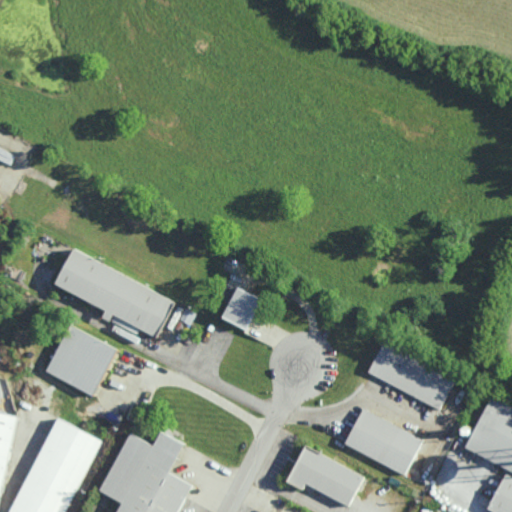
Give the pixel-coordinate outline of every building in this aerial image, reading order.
[(57,285),(111,311),(110,313),(158,336),(176,299),(74,250),(57,285)] [(223,317),(248,329),(263,300),(239,287),(223,317)] [(117,347),(69,326),(48,373),(96,395),(117,347)] [(369,373),(441,409),(456,378),(384,343),(369,373)] [(467,449),(511,469),(511,403),(493,394),(467,449)] [(424,438),(363,409),(346,445),(407,474),(424,438)] [(0,502),(16,415),(0,412),(0,502)] [(12,511),(67,511),(101,438),(56,418),(12,511)] [(131,432),(102,491),(122,501),(117,511),(177,511),(191,484),(170,474),(185,443),(162,431),(156,444),(131,432)] [(306,484),(351,505),(365,474),(305,447),(289,482),(304,489),(306,484)] [(489,511),(511,511),(511,478),(504,475),(489,511)]
